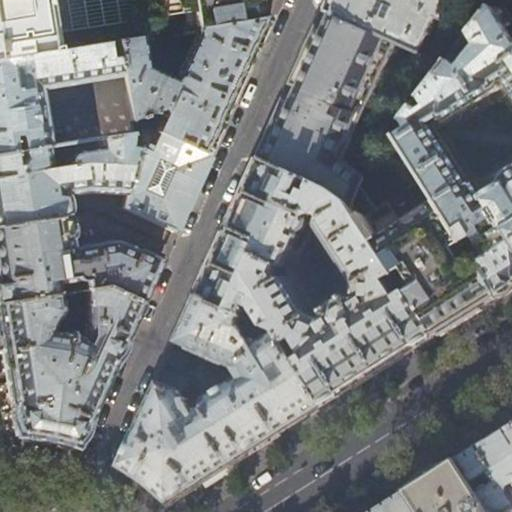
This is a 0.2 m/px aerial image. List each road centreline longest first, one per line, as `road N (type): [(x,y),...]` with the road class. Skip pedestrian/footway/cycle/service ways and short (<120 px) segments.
road 1 (residential): [(303,0),(72,511)]
road 2 (secondary): [(258,511),(511,352)]
